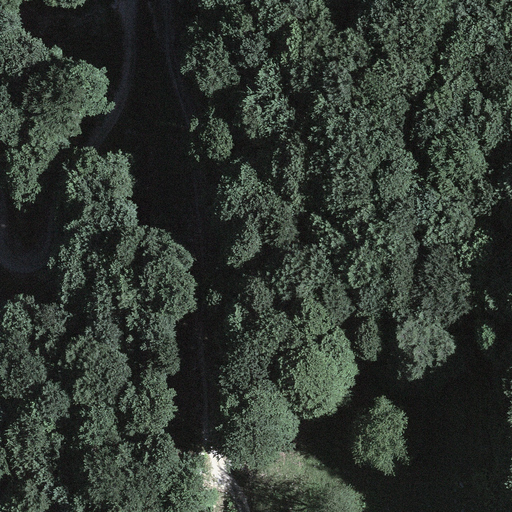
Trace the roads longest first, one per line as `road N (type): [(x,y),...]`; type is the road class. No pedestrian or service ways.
road 1 (track): [(164,0),(192,136),(205,383),(240,511)]
road 2 (track): [(0,251),(9,262),(33,260),(55,202),(112,115),(129,66),(128,0)]
